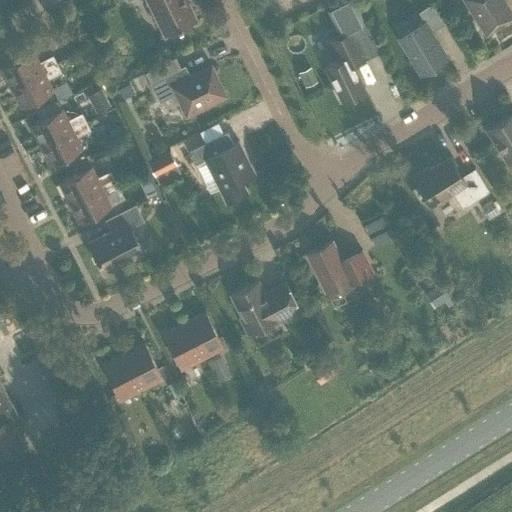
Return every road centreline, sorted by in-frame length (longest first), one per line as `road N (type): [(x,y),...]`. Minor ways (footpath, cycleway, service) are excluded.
road 1 (residential): [(0,190),(56,301),(91,315),(289,222),(330,184)]
road 2 (residential): [(330,184),(382,140),(511,64)]
road 3 (residential): [(330,184),(290,138),(221,0)]
road 4 (secondary): [(360,511),(511,415)]
